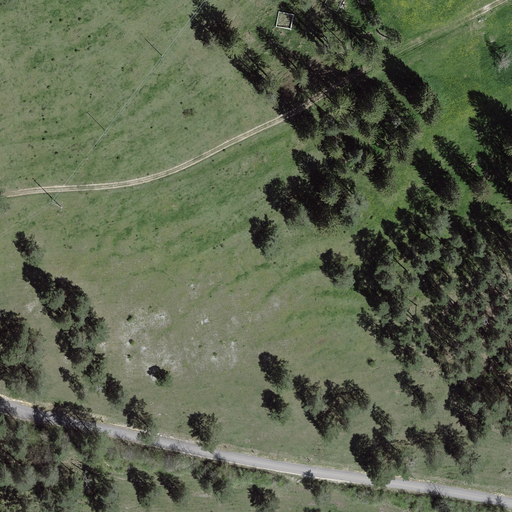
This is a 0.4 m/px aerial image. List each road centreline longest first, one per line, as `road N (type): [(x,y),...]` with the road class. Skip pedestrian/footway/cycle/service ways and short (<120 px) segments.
road 1 (track): [(0,198),(146,182),(195,163),(505,0)]
road 2 (unclassified): [(511,505),(220,457),(0,400)]
